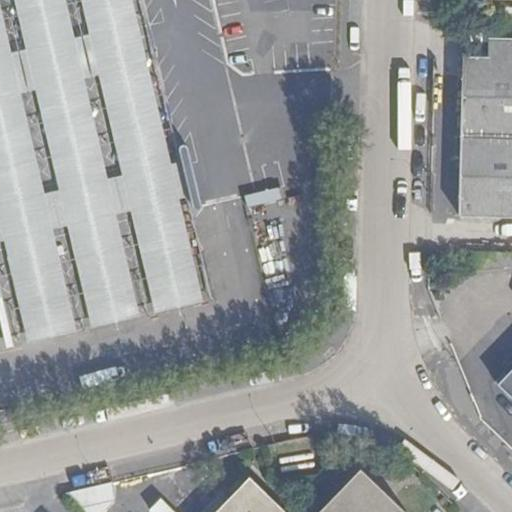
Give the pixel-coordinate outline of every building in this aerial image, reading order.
[(0,0),(0,349),(211,299),(141,0),(0,0)] [(489,60),(511,60),(511,42),(489,42),(489,60)] [(461,217),(511,218),(511,60),(489,60),(464,60),(461,217)] [(511,245),(461,245),(479,273),(511,269),(511,245)] [(511,400),(511,375),(500,388),(511,400)] [(403,511),(361,472),(321,511),(283,511),(250,480),(219,511),(403,511)] [(103,511),(114,501),(111,483),(67,494),(85,511),(103,511)] [(145,510),(146,511),(167,511),(155,500),(145,510)]
